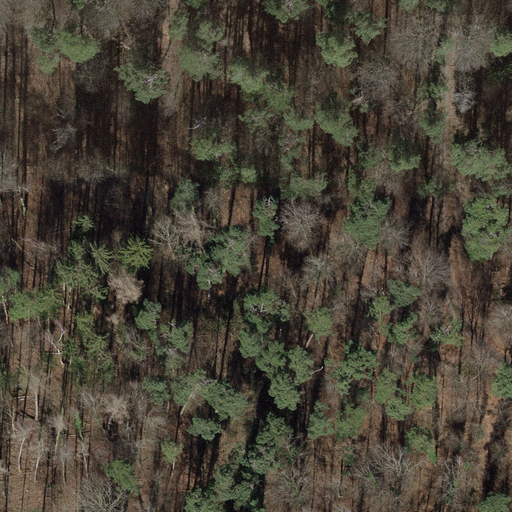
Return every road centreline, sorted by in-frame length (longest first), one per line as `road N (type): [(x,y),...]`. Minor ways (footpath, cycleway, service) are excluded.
road 1 (track): [(444,0),(440,244),(455,302),(486,350),(511,366)]
road 2 (track): [(125,0),(0,81)]
